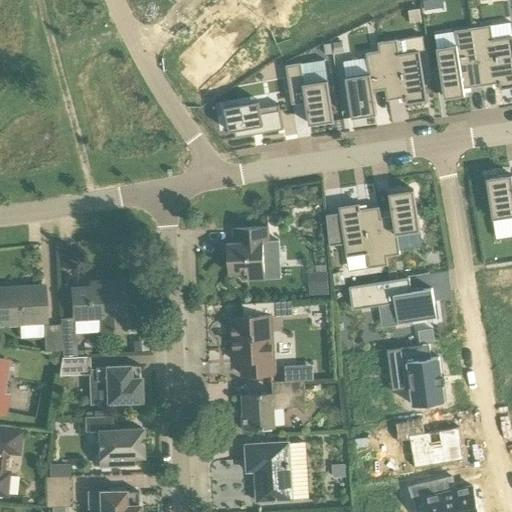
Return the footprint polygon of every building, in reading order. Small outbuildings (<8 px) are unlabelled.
[(434,9),(432,0),(424,0),(423,0),(425,10),(434,9)] [(420,9),(409,11),(411,22),(421,21),(420,9)] [(220,24),(187,53),(194,62),(189,67),(199,79),(238,44),(237,44),(255,28),(244,16),(226,31),(220,24)] [(491,25),(473,28),(482,86),(500,83),(501,89),(511,87),(511,36),(493,40),(491,25)] [(457,45),(437,48),(445,98),(465,95),(464,89),(482,86),(473,28),(455,31),(457,45)] [(397,40),(378,43),(380,51),(386,89),(387,101),(406,98),(407,104),(427,101),(420,51),(400,54),(397,40)] [(342,42),(333,43),(334,53),(344,52),(342,42)] [(331,43),(323,44),(325,54),(333,54),(331,43)] [(369,74),(346,77),(353,118),(377,114),(374,91),(386,89),(380,51),(366,53),(367,58),(369,74)] [(302,63),(286,66),(292,104),(306,102),(310,125),(334,121),(328,80),(305,83),(302,64),(302,63)] [(282,64),(271,66),(273,76),(284,74),(282,64)] [(235,131),(236,138),(284,130),(280,110),(262,113),(259,101),(225,107),(229,132),(235,131)] [(511,174),(487,178),(494,219),(511,216),(511,174)] [(393,216),(381,218),(387,256),(400,254),(397,234),(421,230),(414,189),(390,193),(393,216)] [(341,213),(327,215),(330,246),(345,244),(347,257),(367,254),(369,268),(388,265),(387,256),(381,218),(380,207),(361,210),(360,204),(340,207),(341,213)] [(268,227),(234,229),(235,244),(228,244),(229,274),(248,273),(248,280),(265,279),(265,272),(264,243),(269,243),(268,227)] [(328,272),(314,272),(315,295),(329,294),(328,272)] [(410,278),(350,287),(353,309),(379,305),(396,303),(399,323),(405,323),(437,318),(432,289),(412,292),(410,278)] [(89,283),(89,288),(70,290),(72,318),(59,319),(59,325),(60,347),(74,346),(73,329),(100,328),(100,330),(123,329),(122,315),(123,314),(122,296),(121,281),(89,283)] [(0,288),(0,325),(46,323),(44,286),(0,288)] [(272,316),(232,318),(234,362),(242,361),(243,376),(275,374),(272,316)] [(60,347),(59,325),(43,326),(45,352),(61,351),(60,347)] [(421,343),(435,341),(433,329),(419,331),(421,343)] [(148,340),(133,341),(134,351),(149,351),(148,340)] [(61,351),(48,352),(48,359),(54,365),(60,364),(61,358),(61,351)] [(90,357),(62,358),(59,377),(91,375),(90,357)] [(439,358),(404,362),(407,388),(412,388),(414,405),(444,401),(439,358)] [(8,361),(0,359),(0,411),(5,413),(8,394),(2,393),(8,361)] [(106,368),(95,368),(96,382),(106,382),(108,403),(125,403),(129,405),(132,402),(142,402),(141,378),(140,378),(140,366),(130,367),(130,366),(106,367),(106,368)] [(285,382),(300,381),(299,366),(284,367),(285,382)] [(300,381),(285,382),(274,382),(275,393),(246,394),(247,412),(243,412),(244,430),(275,428),(274,408),(290,408),(308,407),(306,381),(300,381)] [(143,429),(113,430),(113,416),(84,417),(85,431),(98,431),(99,467),(133,466),(133,458),(144,458),(143,429)] [(464,459),(458,427),(425,433),(422,421),(395,426),(398,442),(410,440),(414,468),(464,459)] [(0,493),(5,494),(7,475),(1,474),(3,451),(17,453),(19,433),(0,430),(0,493)] [(245,472),(253,471),(255,501),(289,500),(286,442),(244,445),(245,472)] [(48,476),(68,476),(69,464),(48,463),(48,476)] [(346,464),(332,465),(333,478),(346,477),(346,464)] [(45,508),(73,507),(72,477),(44,477),(45,508)] [(448,479),(448,478),(411,487),(416,511),(420,511),(427,510),(427,511),(479,511),(473,486),(456,490),(455,487),(450,489),(448,479)] [(136,511),(136,492),(122,492),(122,491),(96,492),(96,493),(86,494),(86,508),(97,508),(97,511),(136,511)]
